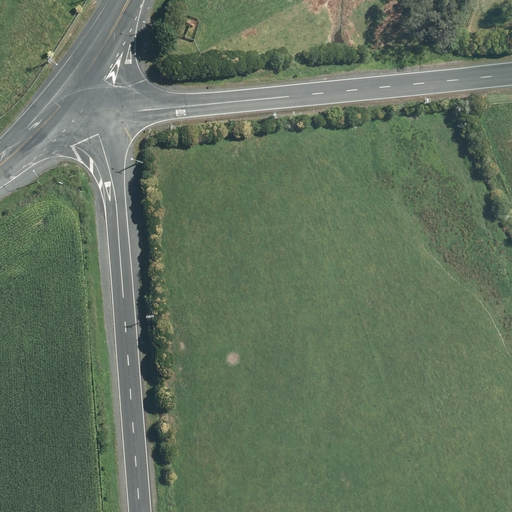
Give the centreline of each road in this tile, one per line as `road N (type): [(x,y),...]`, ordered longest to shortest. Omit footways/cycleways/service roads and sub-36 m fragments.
road 1 (unclassified): [(64,99),(126,111),(511,73)]
road 2 (unclassified): [(140,511),(114,194),(98,133),(64,99)]
